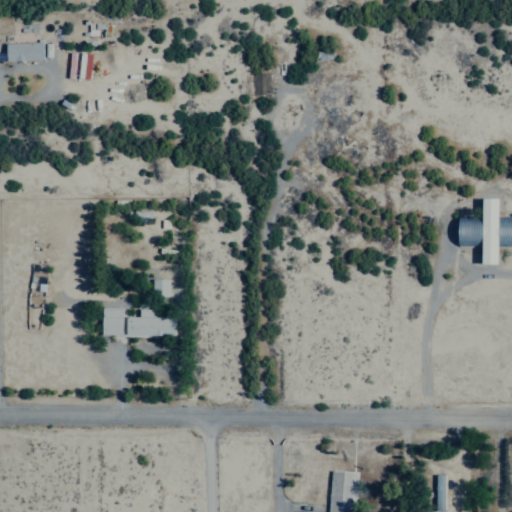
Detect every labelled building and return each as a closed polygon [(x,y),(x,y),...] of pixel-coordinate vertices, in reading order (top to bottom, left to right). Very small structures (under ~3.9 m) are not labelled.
[(3,43),(4,61),(41,60),(41,42),(3,43)] [(496,198),(480,198),(479,264),(495,264),(495,246),(511,246),(511,219),(495,218),(496,198)] [(167,296),(167,279),(151,279),(150,296),(167,296)] [(99,334),(119,335),(120,307),(99,307),(99,334)] [(124,316),(123,335),(172,336),(173,317),(152,317),(152,309),(137,309),(136,317),(124,316)] [(352,511),(354,472),(328,471),(326,511),(352,511)] [(443,474),(434,474),(433,511),(442,511),(443,474)]
